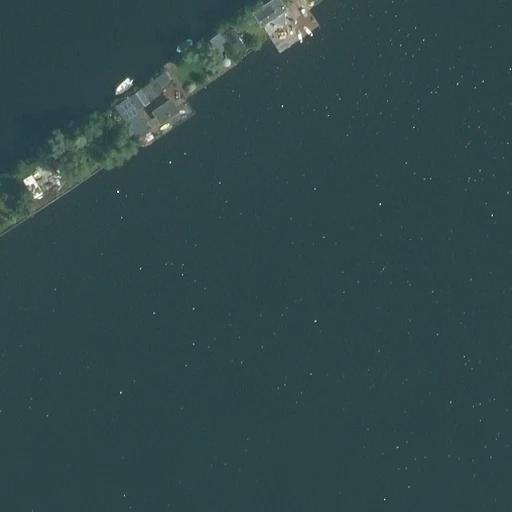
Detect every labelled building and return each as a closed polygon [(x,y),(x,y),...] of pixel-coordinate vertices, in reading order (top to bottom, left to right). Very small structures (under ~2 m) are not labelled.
[(280,0),(274,0),(253,14),(262,27),(287,10),(280,0)] [(253,14),(246,19),(249,24),(256,19),(253,14)] [(230,29),(224,33),(231,45),(238,40),(230,29)] [(218,33),(209,39),(218,52),(227,46),(218,33)] [(163,72),(154,79),(159,87),(169,81),(163,72)] [(142,87),(126,97),(134,110),(150,99),(142,87)] [(141,121),(128,130),(133,139),(146,130),(141,121)]
